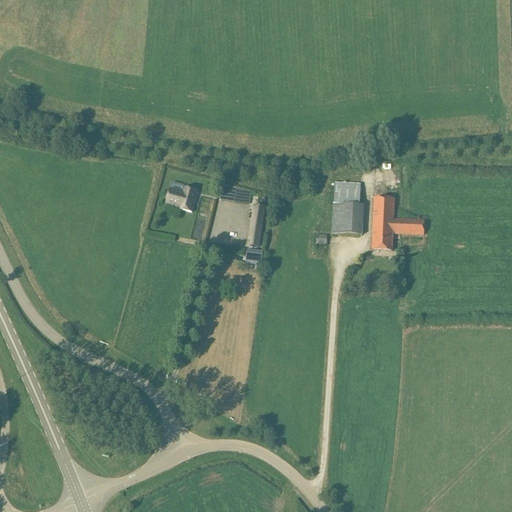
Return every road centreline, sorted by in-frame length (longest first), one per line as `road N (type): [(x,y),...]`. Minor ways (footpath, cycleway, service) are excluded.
road 1 (unclassified): [(184,454),(152,392),(52,336),(0,251)]
road 2 (secondary): [(81,503),(0,314)]
road 3 (unclassified): [(322,511),(279,463),(257,451),(236,444),(184,454)]
